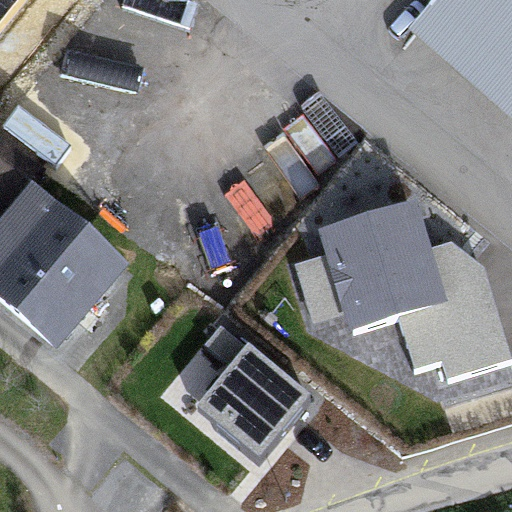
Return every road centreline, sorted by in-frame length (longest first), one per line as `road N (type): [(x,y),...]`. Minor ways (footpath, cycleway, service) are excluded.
road 1 (residential): [(511,219),(245,0)]
road 2 (residential): [(511,465),(348,511)]
